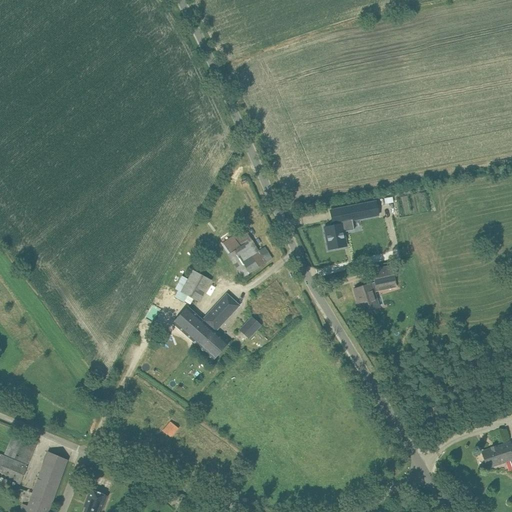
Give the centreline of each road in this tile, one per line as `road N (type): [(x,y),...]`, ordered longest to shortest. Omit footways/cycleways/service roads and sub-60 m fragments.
road 1 (unclassified): [(424,471),(296,253),(179,0)]
road 2 (unclassified): [(252,511),(88,451)]
